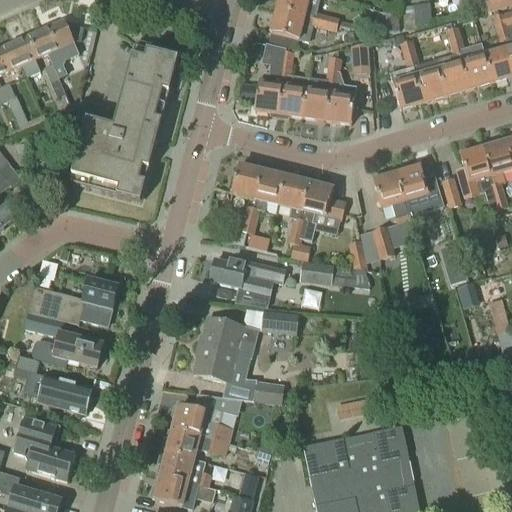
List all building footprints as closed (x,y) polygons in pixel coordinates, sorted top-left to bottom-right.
[(279,0),(276,13),(287,16),(303,20),(308,0),(279,0)] [(404,8),(405,30),(414,30),(414,28),(413,7),(404,8)] [(310,30),(312,22),(303,20),(287,16),(276,13),(270,37),(269,41),(297,48),(298,43),(307,45),(311,31),(310,30)] [(511,14),(492,21),(495,33),(501,31),(511,28),(511,14)] [(64,24),(39,35),(48,56),(52,67),(65,96),(74,92),(63,67),(79,60),(86,75),(98,17),(85,15),(80,42),(74,45),(64,24)] [(322,34),(326,19),(314,16),(312,22),(310,30),(311,31),(322,34)] [(326,19),(322,34),(335,37),(336,33),(335,33),(338,22),(326,19)] [(511,28),(501,31),(505,43),(507,53),(511,68),(511,28)] [(457,31),(446,34),(450,47),(461,43),(457,31)] [(501,31),(495,33),(499,45),(505,43),(501,31)] [(39,35),(13,47),(22,68),(27,79),(40,73),(35,62),(48,56),(39,35)] [(403,38),(393,41),(395,49),(400,48),(405,46),(403,38)] [(461,43),(450,47),(453,59),(464,56),(461,43)] [(180,55),(136,44),(114,131),(105,129),(109,111),(80,104),(76,122),(86,125),(72,180),(102,188),(100,196),(140,206),(180,55)] [(405,46),(400,48),(404,60),(409,59),(414,57),(411,45),(405,46)] [(370,72),(368,49),(368,46),(350,50),(352,77),(354,77),(369,76),(370,76),(370,72)] [(13,47),(0,52),(0,77),(22,68),(13,47)] [(511,68),(507,53),(484,59),(492,86),(511,80),(511,68)] [(290,81),(291,70),(279,68),(281,57),(266,54),(263,66),(273,67),(271,79),(278,80),(284,80),(290,81)] [(291,70),(293,59),(287,58),(281,57),(279,68),(291,70)] [(414,57),(409,59),(423,106),(446,100),(438,73),(435,63),(418,68),(414,57)] [(407,72),(389,77),(399,113),(423,106),(409,59),(404,60),(407,72)] [(484,59),(461,66),(470,93),(492,86),(484,59)] [(329,62),(327,74),(333,75),(339,76),(340,63),(335,63),(329,62)] [(461,66),(438,73),(446,100),(470,93),(461,66)] [(52,67),(44,70),(57,99),(65,96),(52,67)] [(343,88),(339,76),(333,75),(327,74),(326,86),(332,86),(343,88)] [(279,118),(284,80),(278,80),(271,79),(264,78),(259,82),(257,91),(256,104),(254,115),(279,118)] [(302,121),(307,83),(290,81),(284,80),(279,118),(302,121)] [(326,124),(332,86),(326,86),(307,83),(302,121),(326,124)] [(8,86),(0,89),(0,106),(15,100),(8,86)] [(351,128),(356,90),(343,88),(332,86),(326,124),(351,128)] [(511,163),(507,145),(483,152),(494,189),(489,190),(492,202),(503,199),(499,188),(504,186),(501,176),(511,172),(511,163)] [(463,172),(456,175),(464,202),(484,196),(488,209),(494,207),(496,214),(506,211),(503,199),(492,202),(489,190),(494,189),(483,152),(459,159),(463,172)] [(0,155),(0,196),(10,189),(11,191),(21,183),(0,155)] [(40,156),(35,179),(48,182),(53,159),(40,156)] [(237,170),(231,197),(254,203),(261,176),(237,170)] [(420,171),(396,178),(410,225),(430,219),(428,213),(432,211),(420,171)] [(254,203),(252,212),(246,237),(252,238),(258,214),(263,216),(266,206),(278,209),(285,181),(261,176),(254,203)] [(374,179),(373,182),(373,185),(380,212),(391,208),(397,229),(410,225),(396,178),(386,181),(385,178),(383,177),(374,179)] [(285,181),(278,209),(291,212),(288,222),(294,223),(288,247),(293,248),(308,187),(285,181)] [(453,183),(444,186),(451,210),(460,208),(453,183)] [(308,187),(293,248),(299,250),(301,241),(311,244),(315,226),(311,225),(313,217),(325,220),(326,220),(340,224),(345,206),(330,202),(332,193),(308,187)] [(0,207),(0,230),(16,219),(6,205),(1,208),(0,207)] [(207,221),(218,223),(221,212),(210,209),(207,221)] [(247,211),(241,236),(246,237),(252,212),(247,211)] [(386,232),(372,236),(382,271),(392,268),(389,260),(394,259),(386,232)] [(494,239),(497,251),(505,249),(502,237),(494,239)] [(476,241),(459,245),(464,265),(480,261),(485,247),(477,244),(476,241)] [(467,283),(457,248),(441,252),(451,287),(467,283)] [(214,263),(209,285),(269,299),(272,286),(281,288),(284,275),(254,267),(254,268),(246,266),(230,261),(228,266),(214,263)] [(53,265),(46,291),(62,295),(68,268),(53,265)] [(301,265),(299,285),(331,289),(331,287),(363,291),(365,276),(354,274),(333,271),(333,269),(301,265)] [(35,291),(29,315),(62,323),(77,327),(78,322),(106,329),(110,313),(111,313),(117,291),(88,283),(83,303),(35,291)] [(29,315),(25,332),(58,339),(56,348),(42,344),(38,344),(35,345),(34,348),(32,355),(32,359),(34,362),(65,370),(67,362),(97,370),(103,347),(59,336),(62,323),(29,315)] [(301,323),(266,319),(264,340),(299,344),(301,323)] [(498,340),(510,337),(506,319),(493,323),(498,340)] [(206,321),(199,349),(237,359),(249,362),(250,362),(257,334),(244,330),(242,330),(206,321)] [(199,349),(192,378),(254,393),(252,405),(276,409),(279,389),(244,384),(249,362),(237,359),(199,349)] [(25,361),(18,388),(41,394),(38,405),(85,417),(92,392),(36,377),(39,365),(25,361)] [(173,411),(171,419),(172,422),(175,422),(172,433),(199,440),(228,448),(232,429),(222,426),(226,412),(235,414),(238,404),(203,399),(199,415),(178,409),(178,410),(175,410),(173,411)] [(347,424),(372,423),(372,407),(346,408),(347,424)] [(24,418),(12,458),(23,461),(25,453),(28,454),(24,465),(27,466),(25,473),(66,485),(74,458),(53,452),(51,447),(57,428),(24,418)] [(417,511),(401,430),(302,451),(315,511),(417,511)] [(164,442),(161,455),(193,463),(196,452),(225,460),(228,448),(199,440),(172,433),(169,444),(164,442)] [(161,455),(158,466),(163,468),(160,480),(186,487),(207,492),(210,479),(200,476),(202,466),(193,463),(161,455)] [(221,485),(235,487),(238,472),(224,470),(221,485)] [(0,475),(0,494),(0,495),(0,496),(12,500),(8,511),(58,511),(61,504),(16,491),(19,482),(0,475)] [(211,506),(215,494),(207,492),(186,487),(160,480),(157,491),(155,490),(152,491),(150,499),(152,502),(154,502),(154,504),(187,511),(190,511),(193,502),(211,506)] [(250,511),(252,507),(233,502),(229,511),(250,511)]
